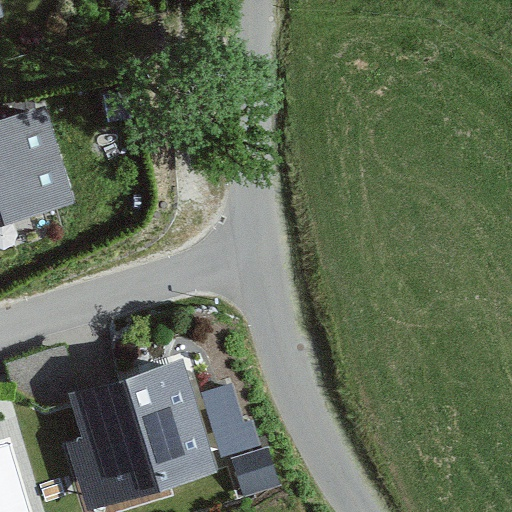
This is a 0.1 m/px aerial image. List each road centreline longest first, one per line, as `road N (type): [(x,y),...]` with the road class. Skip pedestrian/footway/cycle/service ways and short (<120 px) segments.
road 1 (residential): [(259,251),(277,345),(312,439),(363,511)]
road 2 (residential): [(259,251),(0,331)]
road 3 (residential): [(252,0),(259,251)]
